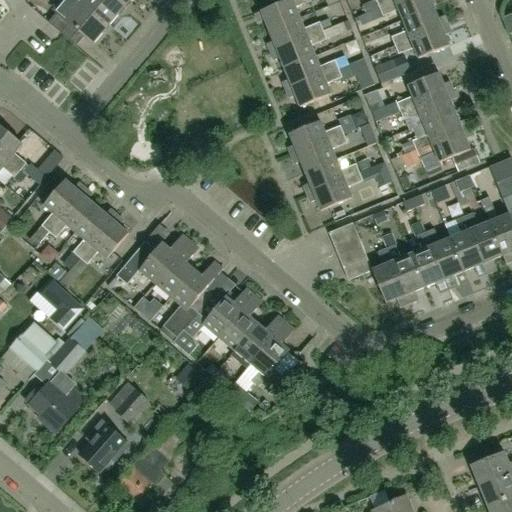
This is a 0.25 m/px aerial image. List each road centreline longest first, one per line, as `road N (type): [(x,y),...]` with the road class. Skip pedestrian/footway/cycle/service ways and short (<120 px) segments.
road 1 (residential): [(511,293),(384,345),(359,345),(86,134)]
road 2 (residential): [(277,511),(342,463),(511,382)]
road 3 (residential): [(86,134),(195,0)]
